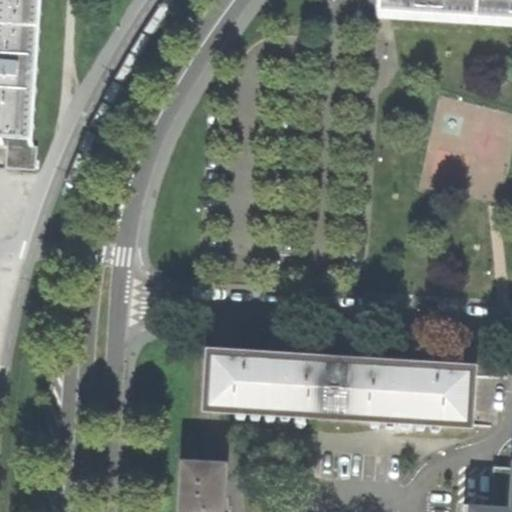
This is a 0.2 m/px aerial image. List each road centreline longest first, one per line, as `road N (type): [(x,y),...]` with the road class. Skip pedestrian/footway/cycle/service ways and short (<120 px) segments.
road 1 (tertiary): [(175,86),(131,165),(97,254),(77,344),(62,511)]
road 2 (residential): [(320,314),(329,46),(338,0)]
road 3 (tertiary): [(123,302),(135,207),(175,86)]
road 4 (tertiary): [(112,511),(123,302)]
road 5 (residential): [(123,302),(320,314)]
road 6 (residential): [(320,314),(511,326)]
